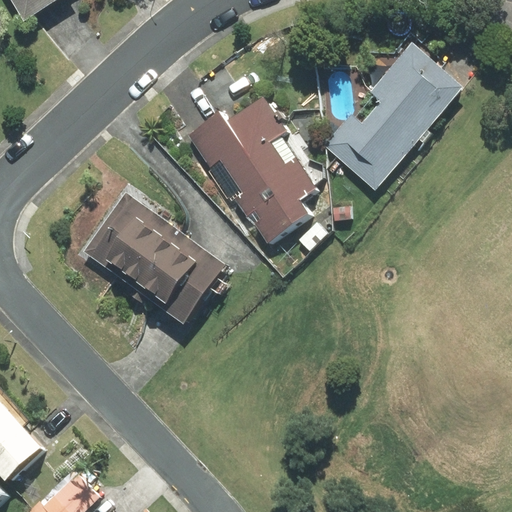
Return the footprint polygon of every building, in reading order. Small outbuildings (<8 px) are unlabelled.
[(11,0),(23,20),(56,0),(11,0)] [(351,117),(327,145),(375,186),(460,87),(412,47),(373,93),(383,102),(362,126),(351,117)] [(220,113),(188,135),(267,248),(315,215),(304,200),(318,190),(281,136),(287,132),(263,98),(227,124),(220,113)] [(224,264),(126,194),(85,251),(128,281),(123,288),(145,304),(150,296),(183,321),(224,264)] [(355,204),(334,204),(334,225),(354,226),(355,204)] [(321,223),(297,244),(309,256),(332,235),(321,223)] [(42,448),(23,427),(30,421),(0,387),(0,476),(5,481),(42,448)] [(44,506),(49,511),(80,511),(98,495),(79,474),(44,506)]
